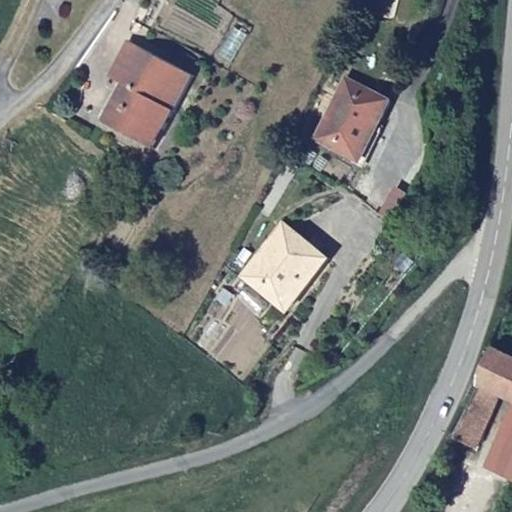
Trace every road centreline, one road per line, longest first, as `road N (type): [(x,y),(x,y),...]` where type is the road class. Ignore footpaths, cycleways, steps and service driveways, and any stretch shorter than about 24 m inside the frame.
road 1 (unclassified): [(497,238),(437,286),(340,386),(296,414),(203,457),(18,511)]
road 2 (secondary): [(497,238),(457,393),(391,511)]
road 3 (unclassified): [(0,127),(32,102),(120,0)]
